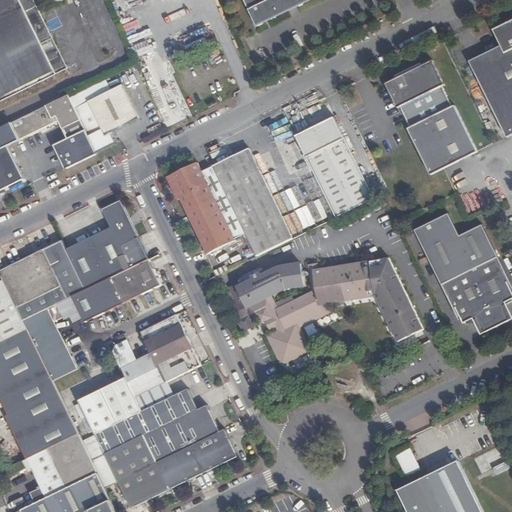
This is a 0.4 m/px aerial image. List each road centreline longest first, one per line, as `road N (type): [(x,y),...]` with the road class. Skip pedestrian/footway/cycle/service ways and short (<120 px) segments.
road 1 (unclassified): [(479,0),(138,170)]
road 2 (unclassified): [(348,431),(511,353)]
road 3 (unclassified): [(200,294),(262,420),(282,436)]
road 4 (unclassified): [(0,228),(138,170)]
road 5 (unclassified): [(138,170),(200,294)]
